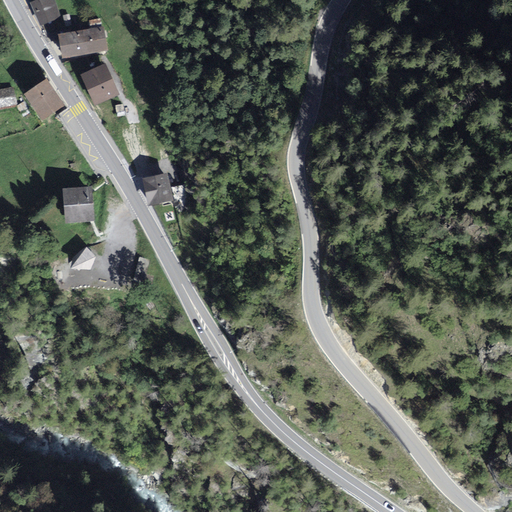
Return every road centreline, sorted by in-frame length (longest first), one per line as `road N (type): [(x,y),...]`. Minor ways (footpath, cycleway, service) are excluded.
road 1 (secondary): [(11,0),(236,379),(300,447),(392,511)]
road 2 (tertiary): [(340,0),(320,49),(295,167),(312,310),(336,354),(474,511)]
